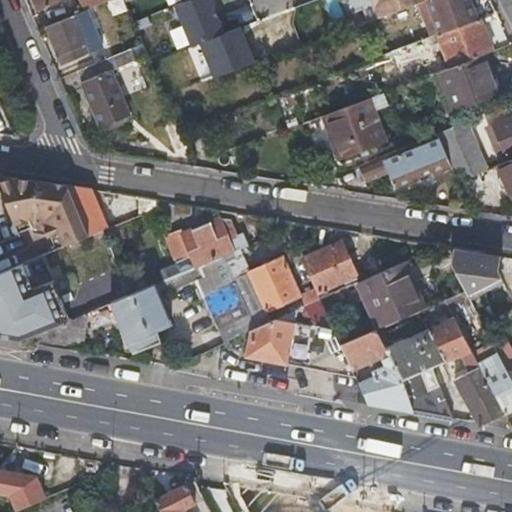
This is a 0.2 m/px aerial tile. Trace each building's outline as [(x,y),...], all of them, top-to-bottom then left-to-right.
[(35,0),(40,9),(62,0),(35,0)] [(78,0),(83,11),(110,0),(78,0)] [(125,11),(120,0),(111,4),(116,15),(125,11)] [(218,0),(198,0),(174,9),(187,42),(229,26),(218,0)] [(475,2),(473,0),(432,0),(441,23),(447,20),(449,26),(471,18),(466,5),(475,2)] [(72,16),(45,27),(60,63),(87,51),(72,16)] [(484,56),(494,52),(481,22),(441,38),(453,68),(484,56)] [(242,27),(200,43),(213,76),(254,60),(242,27)] [(143,62),(138,48),(82,71),(86,82),(113,73),(113,74),(143,62)] [(497,92),(484,56),(453,68),(444,71),(440,73),(454,109),(497,92)] [(113,73),(86,82),(103,128),(129,118),(113,74),(113,73)] [(346,108),(320,118),(338,162),(385,143),(368,100),(346,108)] [(511,154),(511,118),(493,127),(506,157),(511,154)] [(490,170),(469,120),(439,133),(460,182),(490,170)] [(406,147),(363,165),(369,180),(393,171),(400,187),(444,169),(435,148),(411,158),(406,147)] [(511,160),(498,166),(511,199),(511,160)] [(88,236),(68,188),(47,185),(0,177),(0,191),(13,225),(28,219),(31,227),(32,228),(48,231),(51,238),(56,250),(69,244),(88,236)] [(108,228),(93,191),(68,188),(88,236),(104,230),(108,228)] [(28,219),(13,225),(16,234),(31,227),(28,219)] [(235,252),(247,247),(243,237),(236,239),(230,223),(224,219),(187,234),(184,229),(171,234),(182,262),(197,256),(201,266),(224,257),(235,252)] [(118,231),(115,225),(108,228),(104,230),(107,236),(118,231)] [(33,235),(51,238),(48,231),(32,228),(33,235)] [(306,307),(323,299),(321,293),(358,276),(343,241),(304,259),(317,288),(301,296),(306,307)] [(474,301),(511,279),(511,277),(493,244),(454,266),(474,301)] [(235,252),(224,257),(226,262),(238,258),(235,252)] [(44,255),(0,273),(0,337),(23,341),(73,320),(44,255)] [(224,257),(201,266),(160,284),(131,296),(123,299),(112,304),(133,354),(158,344),(153,333),(169,326),(158,298),(193,283),(220,346),(251,332),(256,330),(234,281),(226,262),(224,257)] [(301,296),(284,258),(249,274),(265,312),(301,296)] [(426,310),(404,262),(362,281),(383,328),(426,310)] [(256,330),(270,323),(265,312),(249,274),(234,281),(256,330)] [(462,294),(446,301),(450,308),(465,302),(462,294)] [(288,315),(270,323),(256,330),(251,332),(247,357),(358,378),(357,376),(354,370),(343,345),(338,333),(296,323),(298,310),(288,315)] [(73,320),(23,341),(81,352),(87,314),(73,320)] [(381,329),(376,331),(390,361),(415,412),(454,419),(431,369),(463,354),(465,358),(468,357),(469,360),(461,364),(460,370),(461,374),(458,376),(480,424),(485,425),(506,415),(487,379),(456,320),(390,350),(381,329)] [(376,331),(343,345),(354,370),(384,357),(387,362),(390,361),(376,331)] [(507,369),(511,377),(511,353),(504,337),(493,342),(507,369)] [(361,386),(369,404),(415,412),(390,361),(387,362),(389,367),(375,374),(377,379),(361,386)] [(487,379),(506,415),(511,412),(511,377),(507,369),(487,379)] [(42,488),(48,458),(9,451),(3,485),(37,491),(42,488)] [(183,484),(153,499),(160,511),(183,511),(182,508),(193,502),(183,484)] [(313,511),(305,496),(282,492),(292,511),(313,511)]
